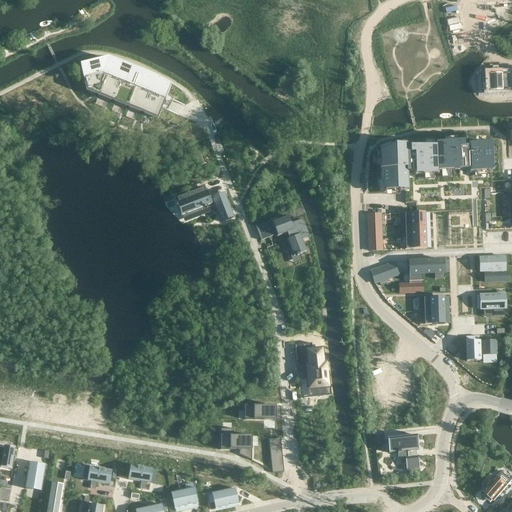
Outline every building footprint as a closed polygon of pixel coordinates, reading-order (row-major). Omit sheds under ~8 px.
[(375,38),(382,36),(381,30),(374,32),(375,38)] [(461,45),(452,47),(454,53),(462,51),(461,45)] [(86,91),(157,120),(170,89),(106,63),(81,69),(86,91)] [(507,93),(507,76),(494,76),(494,84),(482,84),(482,93),(507,93)] [(394,147),(379,153),(380,182),(384,193),(408,192),(407,171),(414,171),(415,177),(438,176),(438,173),(459,172),(459,170),(468,169),(469,175),(491,174),(490,145),(467,146),(467,148),(464,148),(463,148),(463,143),(435,144),(435,147),(406,149),(406,146),(394,147)] [(178,203),(176,204),(181,215),(181,216),(203,208),(204,211),(206,210),(208,209),(209,209),(208,206),(211,205),(212,204),(214,203),(221,223),(233,218),(224,193),(212,198),(210,199),(207,192),(205,193),(204,188),(177,199),(178,203)] [(424,214),(404,214),(404,226),(424,226),(424,214)] [(379,216),(368,216),(370,251),(381,251),(379,216)] [(271,221),(255,227),(261,241),(276,235),(277,237),(286,234),(289,240),(287,240),(293,257),(306,252),(300,238),(308,235),(302,220),(290,224),(288,217),(272,223),(271,221)] [(424,226),(404,226),(405,238),(425,238),(424,226)] [(425,238),(405,238),(405,250),(425,250),(425,238)] [(505,258),(479,259),(479,273),(489,272),(489,274),(483,274),(484,283),(507,282),(507,274),(499,274),(499,272),(505,272),(505,258)] [(448,261),(421,262),(421,274),(435,274),(435,279),(444,279),(444,270),(448,270),(448,261)] [(409,286),(407,286),(408,294),(422,293),(421,274),(421,262),(408,262),(409,285),(409,286)] [(393,265),(382,269),(386,279),(397,275),(393,265)] [(382,269),(371,273),(375,283),(386,279),(382,269)] [(505,295),(479,296),(480,310),(492,310),(493,318),(504,317),(504,309),(505,309),(505,295)] [(445,298),(423,299),(424,312),(444,311),(443,307),(445,307),(445,298)] [(444,311),(424,312),(424,325),(446,325),(445,316),(444,316),(444,311)] [(495,342),(465,343),(466,362),(479,361),(479,355),(496,355),(495,342)] [(312,344),(294,346),(296,357),(308,355),(311,375),(307,376),(309,395),(329,393),(327,375),(325,375),(323,355),(313,356),(312,344)] [(458,353),(453,359),(457,362),(462,356),(458,353)] [(244,407),(244,420),(281,421),(280,407),(244,407)] [(221,429),(221,450),(239,451),(239,455),(251,461),(251,437),(233,437),(233,430),(221,429)] [(0,465),(9,467),(13,439),(2,437),(1,445),(0,445),(0,465)] [(417,437),(387,440),(389,454),(408,452),(408,459),(405,460),(406,472),(419,471),(418,458),(417,458),(416,451),(418,451),(417,437)] [(280,439),(268,440),(272,474),(284,472),(280,439)] [(29,463),(25,489),(26,489),(40,492),(41,492),(45,466),(44,465),(44,466),(30,463),(29,463)] [(130,466),(128,480),(141,482),(140,489),(145,490),(146,487),(146,483),(150,484),(153,470),(130,466)] [(85,467),(82,481),(87,482),(91,482),(90,489),(95,490),(96,483),(110,485),(112,471),(85,467)] [(488,487),(483,493),(494,502),(511,481),(501,472),(495,479),(490,475),(484,483),(488,487)] [(186,490),(171,494),(174,510),(197,505),(198,505),(197,504),(197,503),(194,490),(194,489),(193,487),(193,484),(185,486),(186,490)] [(51,486),(46,511),(58,511),(63,488),(62,488),(51,486)] [(212,495),(208,496),(209,504),(214,503),(215,509),(215,510),(238,505),(238,504),(235,490),(235,489),(212,494),(212,495)]
